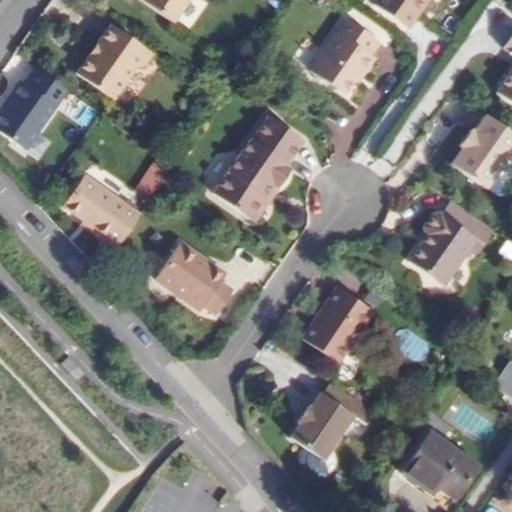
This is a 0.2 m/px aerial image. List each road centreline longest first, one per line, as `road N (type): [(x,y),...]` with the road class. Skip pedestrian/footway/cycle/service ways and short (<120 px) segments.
road 1 (residential): [(492,38),(200,416)]
road 2 (residential): [(200,416),(0,201)]
road 3 (residential): [(282,511),(200,416)]
